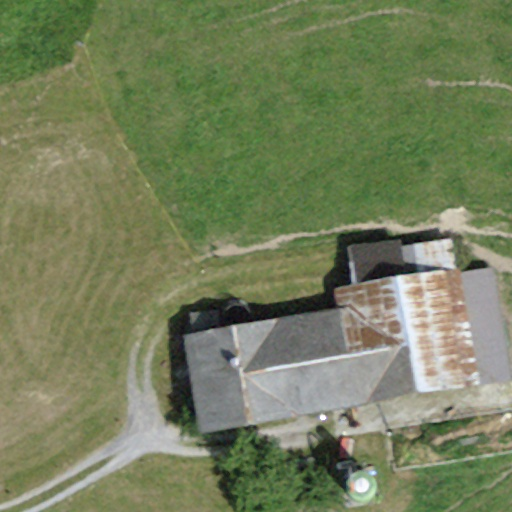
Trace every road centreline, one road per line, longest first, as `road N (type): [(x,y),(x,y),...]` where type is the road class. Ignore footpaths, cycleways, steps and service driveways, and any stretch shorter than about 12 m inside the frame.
road 1 (track): [(511,250),(478,241),(328,249),(215,272),(170,293),(144,323),(135,359),(135,444)]
road 2 (track): [(0,511),(135,444),(253,442)]
